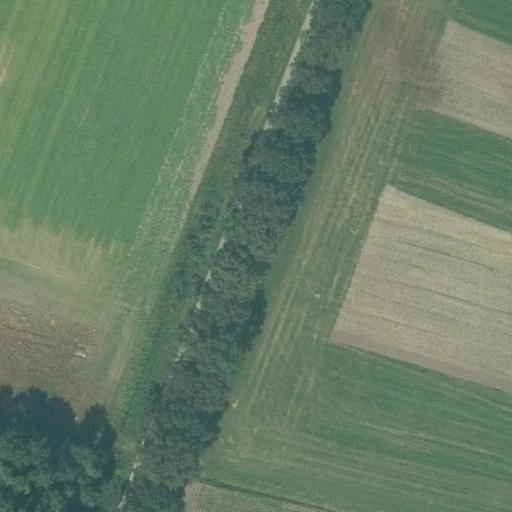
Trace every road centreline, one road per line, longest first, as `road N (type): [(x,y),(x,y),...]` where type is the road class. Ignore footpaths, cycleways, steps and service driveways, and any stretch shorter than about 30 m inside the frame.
road 1 (unclassified): [(128,511),(324,0)]
road 2 (track): [(152,449),(0,410)]
